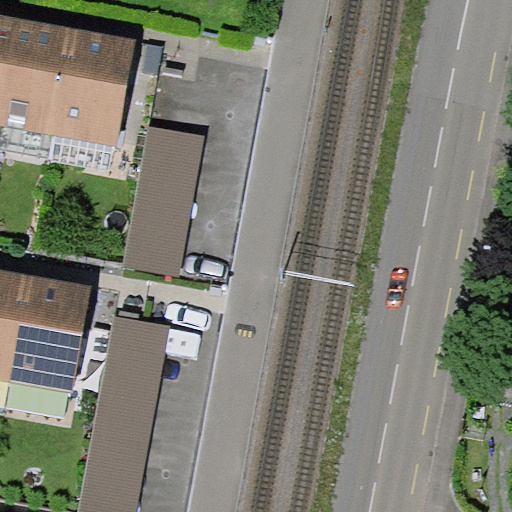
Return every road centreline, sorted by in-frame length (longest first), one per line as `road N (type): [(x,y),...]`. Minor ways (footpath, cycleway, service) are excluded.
road 1 (primary): [(469,0),(371,511)]
road 2 (residential): [(206,511),(303,0)]
